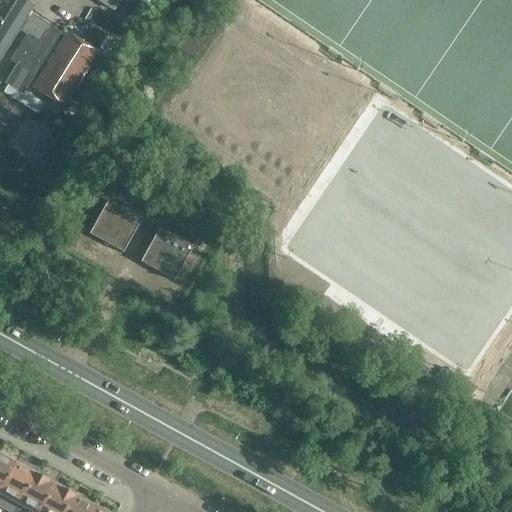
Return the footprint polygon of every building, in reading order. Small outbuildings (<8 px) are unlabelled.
[(0,58),(31,9),(17,0),(16,0),(3,22),(0,20),(0,58)] [(116,0),(96,0),(111,9),(116,0)] [(140,27),(156,0),(139,0),(128,19),(140,27)] [(113,26),(107,36),(127,49),(134,39),(113,26)] [(106,36),(91,27),(82,41),(97,50),(106,36)] [(7,65),(31,81),(57,40),(45,32),(35,48),(23,40),(7,65)] [(95,56),(66,37),(34,90),(63,108),(95,56)] [(73,98),(87,107),(111,65),(98,57),(73,98)] [(16,89),(7,83),(1,93),(9,99),(16,89)] [(32,99),(16,89),(9,99),(26,109),(32,99)] [(0,132),(8,138),(24,114),(0,97),(0,132)] [(141,220),(107,202),(88,236),(122,254),(141,220)] [(192,248),(158,229),(139,263),(173,282),(192,248)] [(0,491),(14,465),(7,461),(8,459),(0,454),(0,491)] [(14,465),(0,491),(0,507),(8,511),(13,511),(16,507),(34,476),(26,472),(27,469),(17,464),(16,466),(14,465)] [(39,511),(53,487),(45,483),(47,480),(37,475),(35,477),(34,476),(16,507),(17,508),(15,511),(16,511),(39,511)] [(64,511),(72,498),(72,497),(73,494),(63,489),(61,491),(53,487),(39,511),(64,511)] [(72,498),(64,511),(89,511),(92,508),(91,508),(93,505),(83,500),(81,502),(72,498)]
